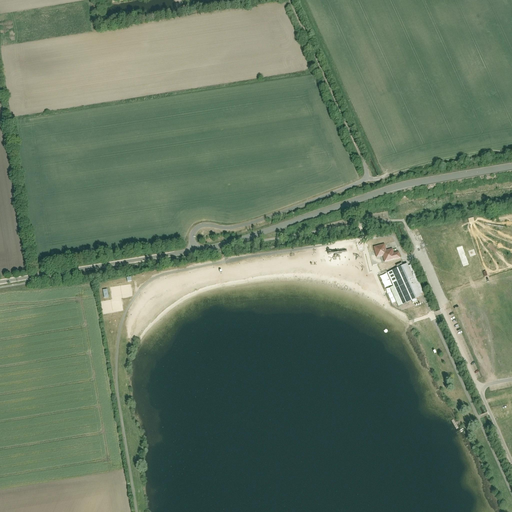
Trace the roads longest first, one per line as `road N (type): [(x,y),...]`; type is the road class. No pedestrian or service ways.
road 1 (unclassified): [(0,283),(195,251),(396,189),(511,169)]
road 2 (track): [(388,221),(511,495)]
road 3 (track): [(362,157),(289,0)]
